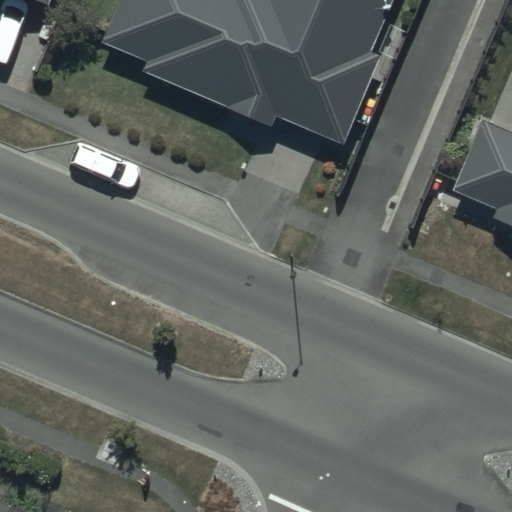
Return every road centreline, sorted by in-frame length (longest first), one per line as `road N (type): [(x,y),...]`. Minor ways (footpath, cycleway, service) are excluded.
road 1 (residential): [(0,181),(413,356)]
road 2 (residential): [(359,478),(0,326)]
road 3 (residential): [(359,478),(413,356)]
